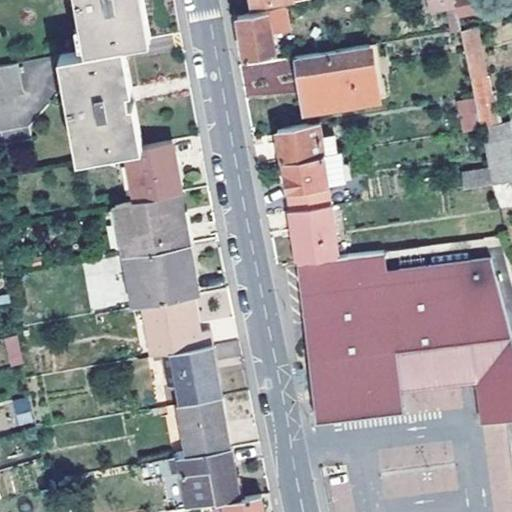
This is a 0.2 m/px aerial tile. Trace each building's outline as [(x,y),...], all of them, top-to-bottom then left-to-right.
[(78,0),(87,47),(119,41),(146,36),(140,0),(78,0)] [(440,0),(443,13),(448,13),(459,10),(456,0),(440,0)] [(456,0),(459,10),(459,11),(477,7),(474,0),(456,0)] [(286,6),(239,14),(245,46),(247,57),(276,52),(272,30),(289,27),(286,6)] [(459,10),(448,13),(451,30),(463,29),(459,11),(459,10)] [(486,76),(475,25),(463,29),(474,79),(486,76)] [(60,52),(78,156),(125,147),(137,145),(119,41),(87,47),(60,52)] [(370,44),(300,56),(308,108),(379,97),(370,44)] [(19,61),(0,64),(0,94),(24,90),(19,61)] [(474,79),(478,95),(480,107),(485,128),(497,125),(486,76),(474,79)] [(463,110),(480,107),(478,95),(461,98),(463,110)] [(463,110),(467,131),(485,128),(480,107),(463,110)] [(279,128),(284,159),(338,151),(336,132),(321,135),(320,121),(279,128)] [(511,177),(511,129),(510,121),(497,125),(485,128),(494,167),(497,180),(509,178),(511,177)] [(137,145),(125,147),(135,198),(179,190),(170,139),(137,145)] [(338,151),(284,159),(289,190),(347,181),(342,150),(338,151)] [(497,180),(494,167),(468,171),(470,184),(497,180)] [(511,204),(511,191),(509,178),(497,180),(503,207),(511,204)] [(122,254),(130,252),(189,241),(179,190),(135,198),(113,203),(122,254)] [(299,261),(340,255),(332,205),(293,211),(299,261)] [(143,302),(193,293),(199,292),(189,241),(130,252),(140,303),(143,302)] [(340,255),(299,261),(319,399),(335,397),(406,388),(481,377),(486,420),(510,415),(507,403),(511,402),(511,317),(495,252),(392,266),(390,249),(340,255)] [(130,252),(122,254),(131,305),(140,303),(130,252)] [(164,352),(212,344),(210,328),(201,329),(193,293),(143,302),(154,354),(164,352)] [(18,336),(5,338),(9,366),(22,364),(18,336)] [(182,401),(222,394),(212,344),(164,352),(170,383),(178,382),(182,401)] [(335,397),(319,399),(321,419),(408,407),(406,388),(335,397)] [(182,401),(180,402),(189,453),(231,445),(222,394),(182,401)] [(12,401),(19,424),(34,420),(27,396),(12,401)] [(495,425),(485,426),(493,511),(511,511),(511,488),(511,486),(510,486),(504,434),(496,435),(495,425)] [(189,453),(172,456),(176,474),(183,473),(190,504),(225,498),(241,495),(231,445),(189,453)] [(241,495),(225,498),(227,511),(265,511),(262,492),(241,495)]
